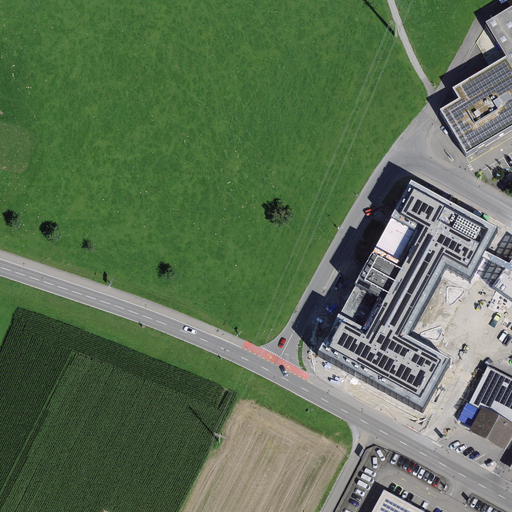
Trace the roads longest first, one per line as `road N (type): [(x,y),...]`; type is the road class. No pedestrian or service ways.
road 1 (residential): [(511,213),(433,169),(405,163),(385,174),(273,372)]
road 2 (primary): [(0,267),(174,327),(273,372)]
road 3 (primary): [(273,372),(511,501)]
